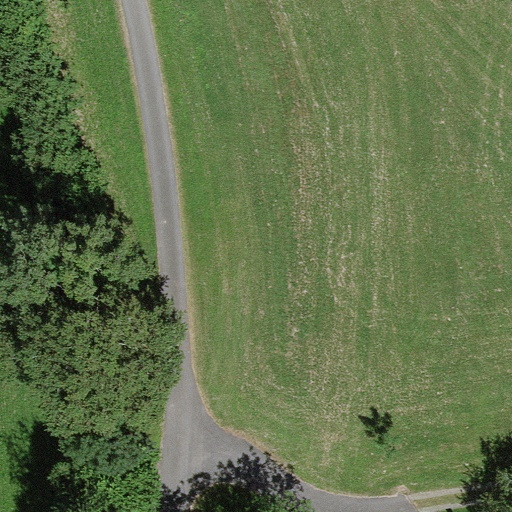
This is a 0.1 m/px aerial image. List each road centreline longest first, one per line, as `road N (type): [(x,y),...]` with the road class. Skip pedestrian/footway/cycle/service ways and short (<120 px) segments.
road 1 (track): [(179,440),(157,152),(127,0)]
road 2 (track): [(511,488),(320,511),(179,440)]
